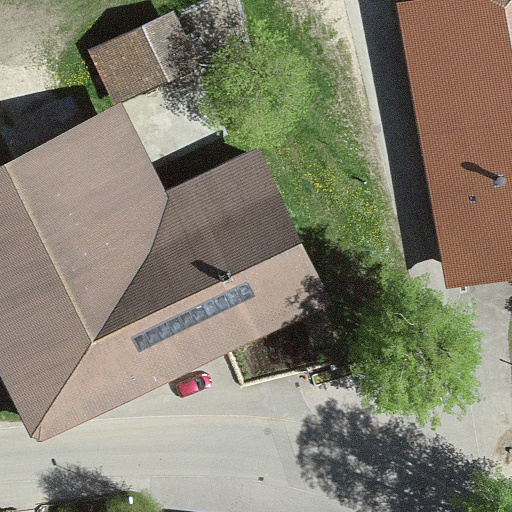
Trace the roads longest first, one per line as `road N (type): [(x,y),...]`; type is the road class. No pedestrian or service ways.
road 1 (residential): [(398,489),(438,425),(443,351),(362,0)]
road 2 (tertiary): [(0,458),(133,446),(262,449),(398,489)]
